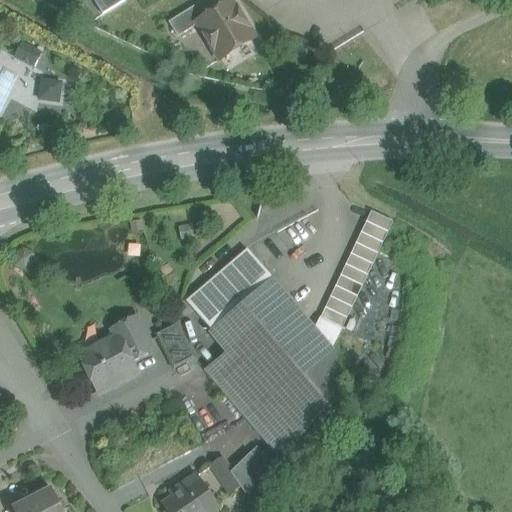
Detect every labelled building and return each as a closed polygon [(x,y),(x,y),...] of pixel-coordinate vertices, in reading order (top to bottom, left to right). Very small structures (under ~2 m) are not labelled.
[(92,0),(103,16),(126,1),(125,0),(92,0)] [(208,18),(197,25),(198,26),(220,60),(238,49),(237,47),(254,36),(233,3),(208,18)] [(200,5),(169,24),(178,38),(198,26),(197,25),(208,18),(200,5)] [(39,81),(39,112),(62,113),(63,82),(39,81)] [(212,332),(273,280),(249,253),(189,305),(212,332)] [(332,350),(273,280),(212,332),(228,351),(302,437),(354,375),(332,350)] [(136,320),(114,331),(116,336),(117,336),(131,362),(152,352),(136,320)] [(194,359),(178,327),(157,338),(173,370),(194,359)] [(116,336),(101,344),(99,350),(81,359),(99,394),(137,375),(131,362),(117,336),(116,336)] [(302,437),(228,351),(205,371),(282,462),(283,461),(302,437)] [(302,437),(283,461),(290,470),(361,384),(354,375),(302,437)] [(250,455),(273,488),(281,478),(258,448),(250,455)] [(273,488),(250,455),(231,473),(242,488),(241,489),(257,511),(258,509),(257,509),(273,490),(274,490),(274,489),(273,488)] [(231,473),(222,459),(210,466),(230,496),(241,489),(242,488),(231,473)] [(185,490),(162,506),(166,511),(215,511),(220,509),(197,475),(182,486),(185,490)] [(63,511),(53,492),(13,511),(63,511)]
